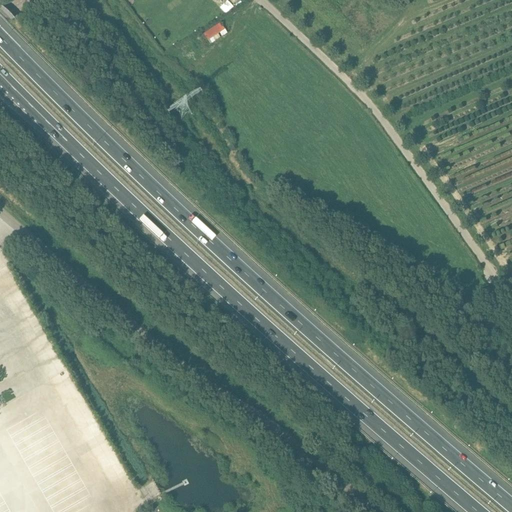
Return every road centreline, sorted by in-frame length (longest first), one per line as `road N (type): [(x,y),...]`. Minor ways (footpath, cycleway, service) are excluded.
road 1 (motorway): [(511,505),(269,297),(0,38)]
road 2 (motorway): [(0,73),(252,314),(479,511)]
road 3 (unclassified): [(377,511),(0,214)]
road 4 (unclassified): [(260,0),(370,103),(511,299)]
